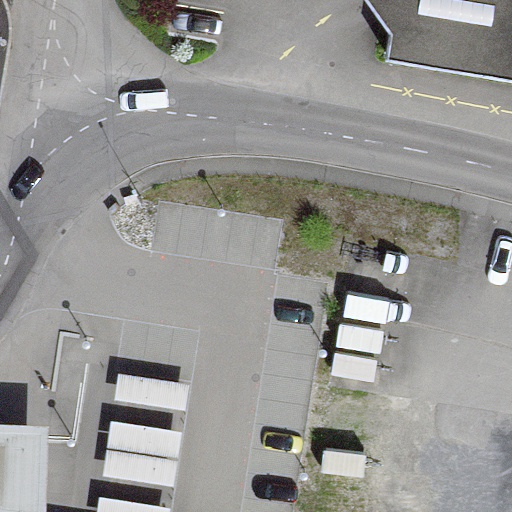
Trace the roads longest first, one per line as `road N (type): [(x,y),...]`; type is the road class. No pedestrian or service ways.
road 1 (residential): [(44,94),(511,183)]
road 2 (residential): [(0,261),(44,94)]
